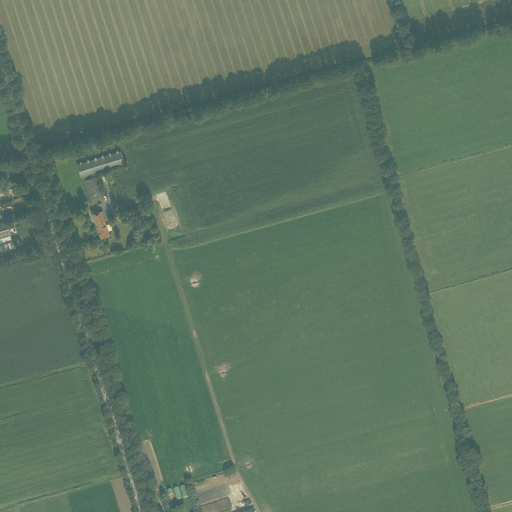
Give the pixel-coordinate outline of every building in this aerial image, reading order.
[(96,172),(125,163),(121,150),(81,163),(77,164),(81,177),(82,180),(90,204),(104,199),(96,172)] [(0,207),(2,207),(2,210),(12,207),(10,200),(1,203),(0,201),(0,207)] [(148,206),(132,210),(136,224),(152,219),(148,206)] [(109,235),(101,211),(93,213),(100,238),(109,235)] [(0,238),(11,235),(6,220),(0,222),(0,238)] [(217,498),(231,492),(229,487),(214,493),(217,498)]
